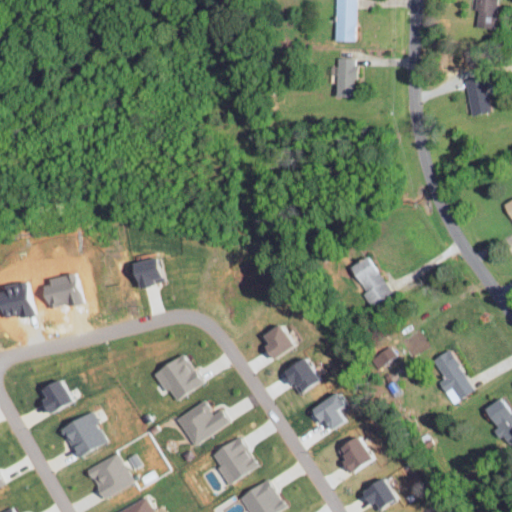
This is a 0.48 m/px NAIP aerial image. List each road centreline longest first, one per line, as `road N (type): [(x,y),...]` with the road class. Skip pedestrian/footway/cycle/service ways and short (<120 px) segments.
road 1 (residential): [(0,358),(195,316),(222,335),(337,511)]
road 2 (residential): [(418,0),(418,117),(435,184),(511,313)]
road 3 (residential): [(65,511),(0,397)]
